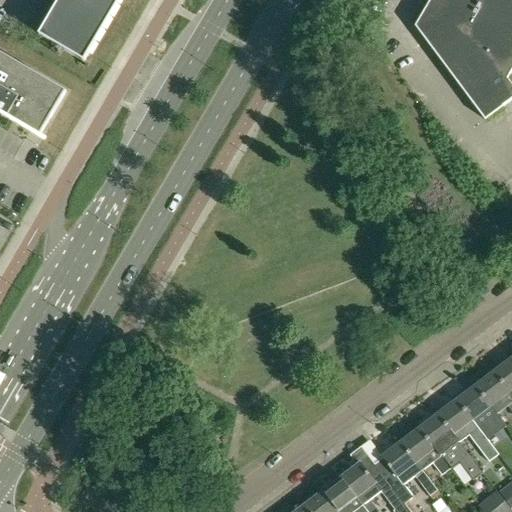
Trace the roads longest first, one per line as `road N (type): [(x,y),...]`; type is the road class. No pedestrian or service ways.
road 1 (primary): [(0,484),(288,0)]
road 2 (primary): [(227,0),(118,201),(60,277),(0,378)]
road 3 (residential): [(511,299),(224,511)]
road 4 (unclassified): [(172,0),(52,207)]
